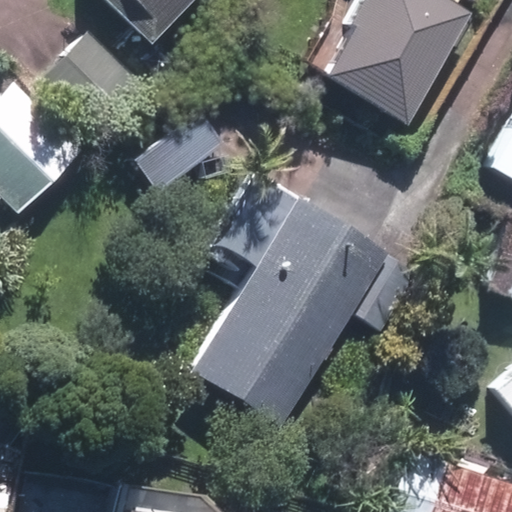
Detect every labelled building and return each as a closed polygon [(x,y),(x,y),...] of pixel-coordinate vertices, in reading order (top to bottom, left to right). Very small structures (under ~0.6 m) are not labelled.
[(95,0),(135,39),(174,0),(95,0)] [(395,119),(457,15),(432,0),(355,0),(313,71),(395,119)] [(83,31),(45,70),(99,122),(137,83),(83,31)] [(1,83),(0,84),(0,195),(14,208),(71,147),(1,83)] [(511,105),(480,160),(511,178),(511,105)] [(372,246),(277,193),(178,367),(273,420),(372,246)] [(511,225),(495,220),(474,283),(511,295),(511,225)] [(505,511),(511,493),(511,485),(433,460),(415,511),(505,511)]
